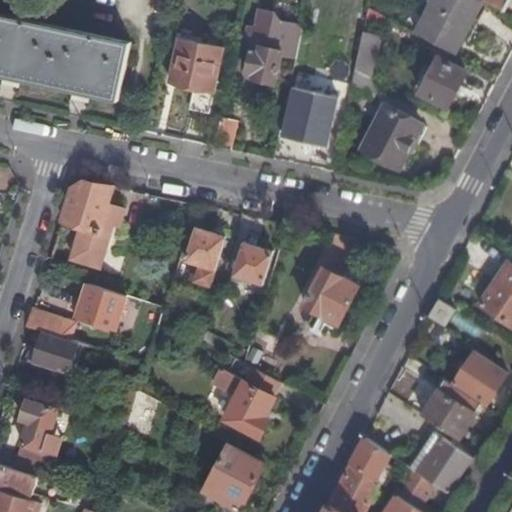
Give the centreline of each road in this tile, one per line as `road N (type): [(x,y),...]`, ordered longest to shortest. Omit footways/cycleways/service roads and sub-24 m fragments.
road 1 (tertiary): [(447,229),(62,146)]
road 2 (tertiary): [(447,229),(301,511)]
road 3 (residential): [(0,347),(62,146)]
road 4 (tertiary): [(511,101),(447,229)]
